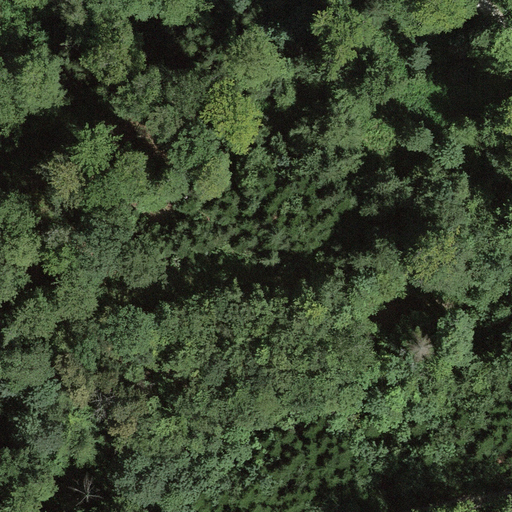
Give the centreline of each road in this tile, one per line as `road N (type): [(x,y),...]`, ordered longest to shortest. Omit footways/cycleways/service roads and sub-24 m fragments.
road 1 (track): [(511,199),(387,148)]
road 2 (track): [(391,511),(511,494)]
